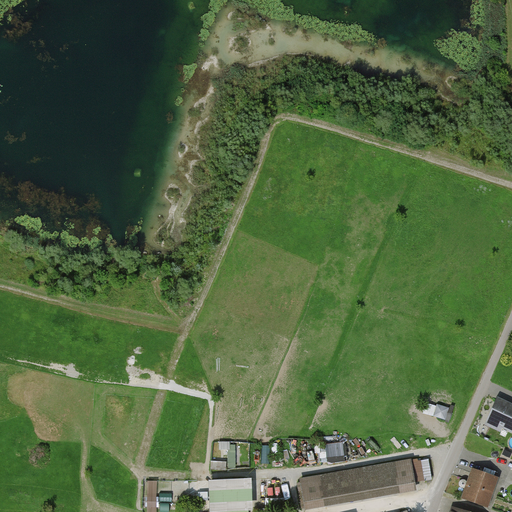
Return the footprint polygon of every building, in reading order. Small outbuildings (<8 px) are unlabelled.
[(511,405),(498,399),(485,427),(502,434),(504,430),(511,434),(511,405)] [(229,445),(231,468),(241,468),(240,444),(229,445)] [(323,447),(323,460),(333,460),(333,447),(323,447)] [(215,449),(215,457),(228,457),(229,450),(215,449)] [(423,460),(299,481),(304,510),(414,491),(412,482),(426,480),(423,460)] [(497,479),(471,470),(460,499),(487,509),(497,479)] [(146,511),(159,511),(159,480),(147,480),(146,511)] [(249,511),(248,480),(207,482),(208,511),(249,511)]
